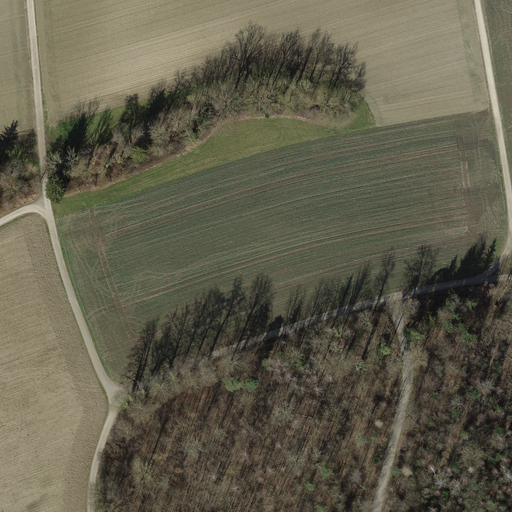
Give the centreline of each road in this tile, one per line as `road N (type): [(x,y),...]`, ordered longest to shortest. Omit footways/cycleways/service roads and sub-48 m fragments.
road 1 (track): [(511,278),(352,308),(146,385),(111,419),(91,511)]
road 2 (track): [(375,511),(407,377),(392,297)]
road 3 (track): [(46,201),(72,296),(120,404)]
road 4 (track): [(477,0),(511,211)]
road 5 (track): [(31,0),(46,201)]
